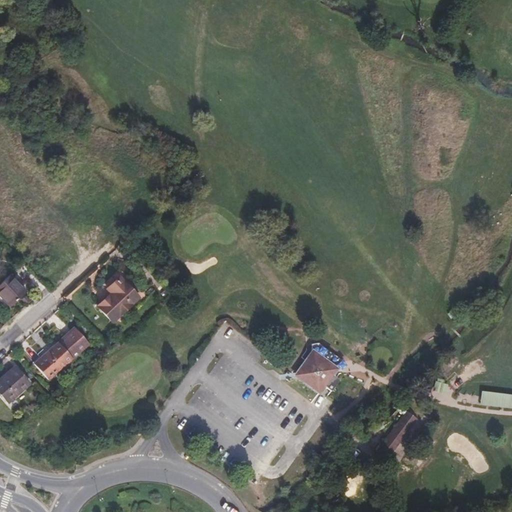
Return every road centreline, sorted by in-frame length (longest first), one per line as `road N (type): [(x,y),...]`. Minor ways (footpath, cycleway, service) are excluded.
road 1 (secondary): [(232,511),(202,484),(151,469),(110,471),(80,488)]
road 2 (track): [(171,191),(51,299)]
